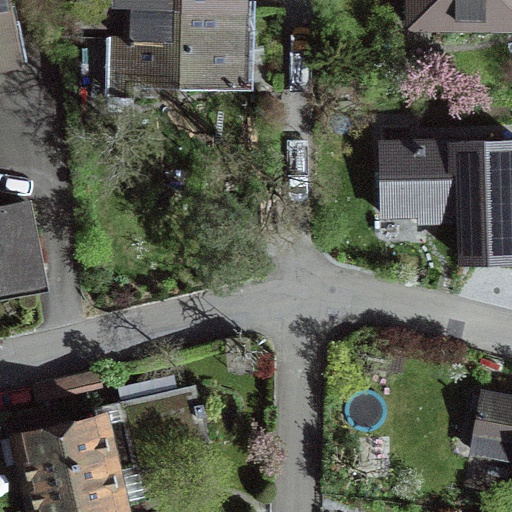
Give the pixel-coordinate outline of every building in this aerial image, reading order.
[(10,24),(4,0),(0,0),(0,64),(13,62),(6,25),(10,24)] [(116,0),(117,6),(237,9),(236,0),(116,0)] [(511,0),(410,0),(411,25),(511,25),(511,0)] [(235,71),(237,9),(117,6),(117,7),(106,7),(82,6),(82,16),(82,21),(105,21),(106,17),(136,17),(135,38),(113,38),(112,93),(156,94),(156,75),(231,76),(231,79),(238,79),(238,72),(235,71)] [(511,141),(382,145),(383,211),(420,210),(424,221),(438,216),(457,214),(460,209),(466,209),(467,261),(511,260),(511,141)] [(0,294),(37,286),(29,246),(34,244),(25,202),(0,207),(0,294)] [(67,378),(35,385),(37,396),(69,388),(67,378)] [(21,437),(38,511),(79,511),(118,503),(110,468),(136,462),(135,461),(205,445),(198,415),(204,414),(202,403),(196,404),(192,388),(95,409),(97,420),(21,437)] [(511,401),(481,396),(471,447),(511,454),(511,401)]
